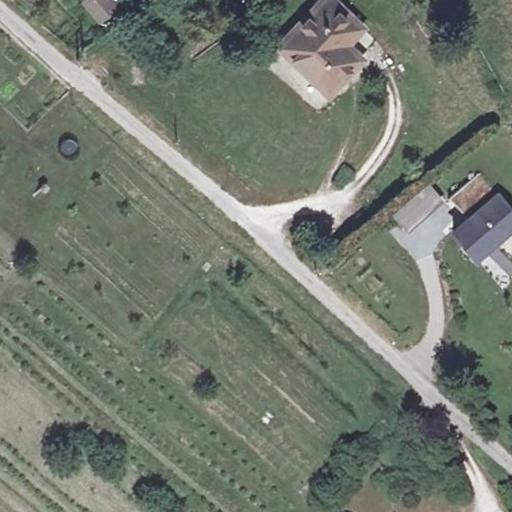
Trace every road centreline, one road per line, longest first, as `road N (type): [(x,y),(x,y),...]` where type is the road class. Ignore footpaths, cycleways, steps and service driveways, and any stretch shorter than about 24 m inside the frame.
road 1 (unclassified): [(511,456),(0,12)]
road 2 (track): [(384,71),(393,102),(389,137),(351,189),(248,223)]
